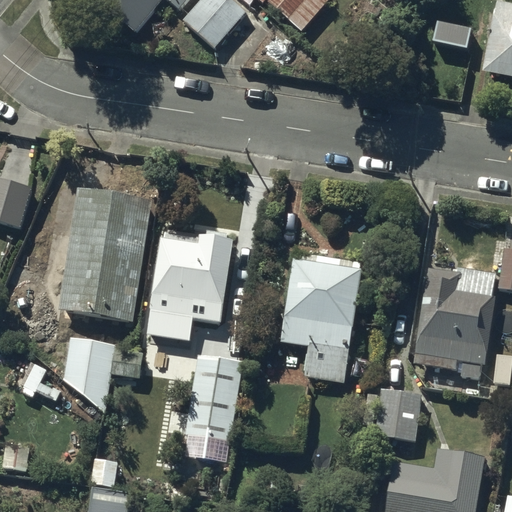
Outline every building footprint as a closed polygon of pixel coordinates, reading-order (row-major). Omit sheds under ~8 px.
[(101,0),(137,29),(161,0),(168,0),(179,8),(185,0),(101,0)] [(234,0),(200,0),(184,17),(215,46),(247,12),(234,0)] [(253,0),(267,11),(269,9),(305,40),(334,6),(327,0),(253,0)] [(511,3),(497,0),(484,67),(511,73),(511,3)] [(437,19),(434,36),(468,43),(471,26),(437,19)] [(306,47),(293,38),(275,63),(287,73),(306,47)] [(0,227),(23,234),(33,194),(0,185),(0,227)] [(153,195),(77,186),(59,307),(138,319),(153,195)] [(207,228),(207,231),(200,231),(199,240),(159,235),(150,311),(174,314),(172,332),(191,334),(193,316),(222,320),(233,235),(229,234),(229,230),(207,228)] [(511,247),(505,247),(499,287),(511,289),(511,247)] [(346,380),(363,260),(297,250),(296,257),(291,256),(280,340),(309,343),(305,375),(346,380)] [(462,271),(429,266),(414,362),(456,368),(458,358),(464,359),(462,374),(479,377),(481,362),(485,363),(496,294),(492,293),(495,271),(462,266),(462,271)] [(115,350),(70,346),(66,386),(107,421),(110,383),(140,385),(142,357),(114,355),(115,350)] [(243,360),(198,353),(186,433),(231,440),(243,360)] [(46,369),(25,359),(13,383),(49,401),(59,381),(44,373),(46,369)] [(423,392),(381,387),(380,395),(367,393),(364,424),(378,425),(377,433),(417,438),(423,392)] [(31,448),(7,443),(2,466),(26,471),(31,448)] [(394,460),(384,511),(474,511),(485,456),(437,447),(433,467),(394,460)] [(121,470),(98,468),(95,492),(118,495),(121,470)] [(130,511),(131,502),(93,499),(91,511),(130,511)]
